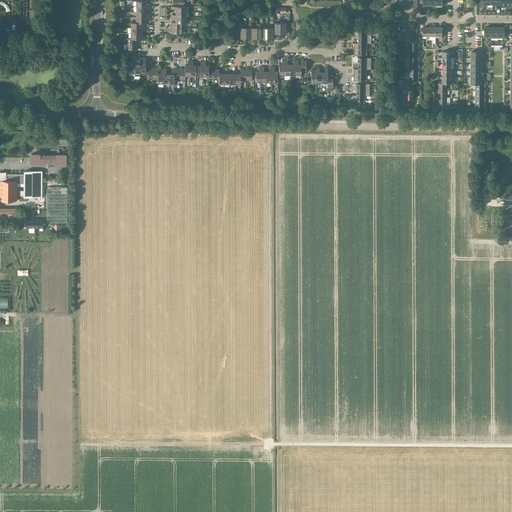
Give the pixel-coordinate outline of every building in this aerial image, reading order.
[(40,154),(31,154),(31,160),(30,160),(30,163),(31,163),(31,166),(45,166),(45,167),(50,167),(50,166),(65,166),(65,164),(66,164),(66,160),(65,160),(65,154),(56,154),(56,155),(40,155),(40,154)] [(0,200),(16,201),(16,183),(24,183),(24,196),(41,197),(42,171),(24,171),(24,175),(5,175),(5,173),(0,172),(0,200)] [(46,187),(46,222),(67,222),(67,187),(46,187)] [(16,208),(0,207),(0,220),(16,220),(16,208)] [(43,219),(26,219),(26,228),(43,228),(43,219)] [(66,225),(64,225),(63,225),(61,226),(60,228),(60,229),(60,231),(61,232),(63,233),(65,233),(66,233),(68,232),(69,230),(69,229),(68,227),(67,226),(66,225)]
